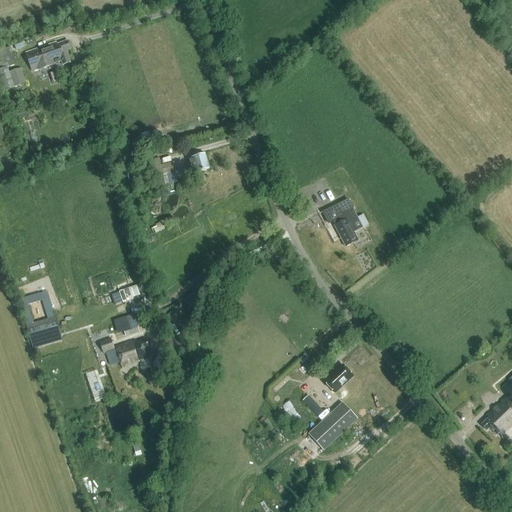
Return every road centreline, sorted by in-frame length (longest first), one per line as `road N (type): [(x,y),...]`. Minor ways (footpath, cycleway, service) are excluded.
road 1 (unclassified): [(511,506),(287,231),(201,0)]
road 2 (track): [(282,221),(150,310)]
